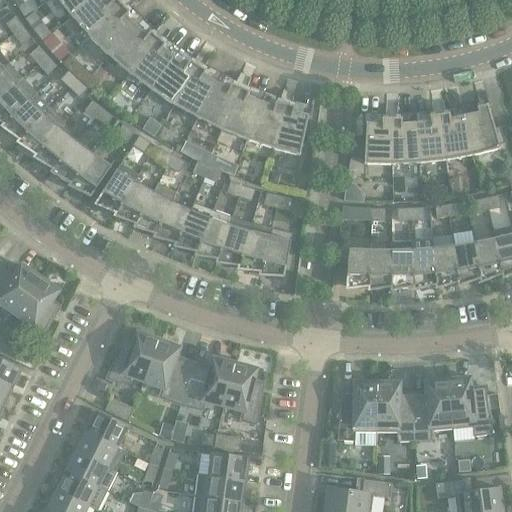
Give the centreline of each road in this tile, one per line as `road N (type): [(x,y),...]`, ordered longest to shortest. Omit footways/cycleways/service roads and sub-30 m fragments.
road 1 (tertiary): [(186,0),(267,48),(343,68),(444,67),(511,45)]
road 2 (residential): [(6,511),(122,282)]
road 3 (residential): [(321,341),(218,319),(122,282)]
road 4 (residential): [(511,330),(432,342),(321,341)]
road 5 (residential): [(295,511),(321,341)]
road 6 (residential): [(122,282),(0,201)]
